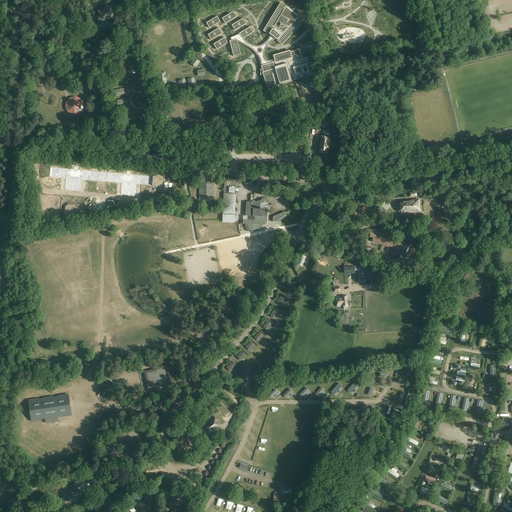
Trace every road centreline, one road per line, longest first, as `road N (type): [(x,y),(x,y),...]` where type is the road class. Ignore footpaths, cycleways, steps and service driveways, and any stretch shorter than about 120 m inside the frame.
road 1 (unclassified): [(6,144),(160,157),(328,185)]
road 2 (unclassified): [(328,185),(264,307),(173,411)]
road 3 (track): [(0,6),(66,26),(71,69),(51,91),(54,118),(78,123),(85,116),(86,84),(75,73)]
road 4 (unclassified): [(328,185),(511,161)]
road 5 (track): [(297,159),(311,118),(329,96),(326,64),(393,58)]
road 6 (track): [(492,429),(491,401),(445,385),(449,355),(511,351)]
road 7 (track): [(425,268),(494,236),(477,167)]
road 8 (track): [(298,147),(173,138),(165,158)]
road 9 (track): [(22,0),(14,143)]
road 10 (track): [(406,408),(341,511)]
